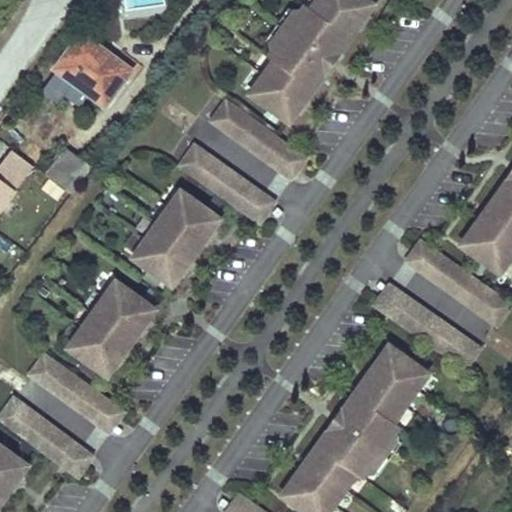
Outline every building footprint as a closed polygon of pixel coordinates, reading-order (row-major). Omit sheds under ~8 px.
[(339,52),(374,3),(369,0),(318,0),(312,8),(307,5),(300,14),(277,47),(270,56),(275,60),(252,93),(290,120),(325,72),(302,55),(316,35),(339,52)] [(266,39),(277,47),(300,14),(290,7),(266,39)] [(64,94),(73,82),(89,94),(106,106),(128,76),(107,60),(111,54),(81,31),(54,67),(58,70),(42,92),(57,103),(64,94)] [(339,52),(316,35),(302,55),(325,72),(339,52)] [(133,69),(111,54),(107,60),(128,76),(133,69)] [(89,94),(73,82),(64,94),(81,106),(89,94)] [(240,109),(229,102),(214,123),(224,131),(240,109)] [(296,149),(240,109),(224,131),(280,170),(296,149)] [(198,145),(183,166),(193,174),(209,152),(198,145)] [(74,192),(91,168),(65,149),(47,173),(74,192)] [(308,158),(296,149),(280,170),(292,179),(308,158)] [(0,225),(33,165),(9,152),(0,168),(0,225)] [(209,152),(193,174),(249,214),(264,193),(209,152)] [(511,181),(509,179),(462,244),(501,272),(511,256),(511,181)] [(220,218),(182,190),(134,256),(173,284),(220,218)] [(264,193),(249,214),(261,223),(277,201),(264,193)] [(434,248),(422,239),(406,261),(419,269),(434,248)] [(434,248),(419,269),(484,317),(500,296),(434,248)] [(156,308),(117,280),(69,346),(108,374),(156,308)] [(402,292),(390,283),(375,304),(387,313),(402,292)] [(468,339),(402,292),(387,313),(453,360),(468,339)] [(500,296),(484,317),(495,324),(510,303),(500,296)] [(479,347),(468,339),(453,360),(464,368),(479,347)] [(429,372),(390,345),(344,410),(367,427),(353,446),(330,429),(283,494),(307,511),(328,511),(357,473),(362,476),(369,467),(392,435),(399,425),(394,421),(429,372)] [(58,363),(47,355),(32,376),(43,384),(58,363)] [(113,403),(58,363),(43,384),(98,424),(113,403)] [(16,398),(1,420),(11,427),(26,406),(16,398)] [(126,411),(113,403),(98,424),(111,433),(126,411)] [(82,446),(26,406),(11,427),(67,467),(82,446)] [(367,427),(344,410),(330,429),(353,446),(367,427)] [(392,435),(369,467),(379,475),(402,442),(392,435)] [(0,502),(28,464),(0,443),(0,502)] [(82,446),(67,467),(79,476),(95,455),(82,446)] [(240,493),(226,511),(244,511),(252,502),(240,493)] [(266,511),(252,502),(244,511),(266,511)]
